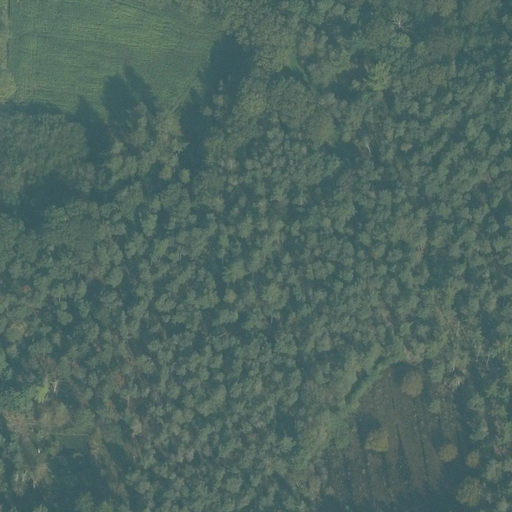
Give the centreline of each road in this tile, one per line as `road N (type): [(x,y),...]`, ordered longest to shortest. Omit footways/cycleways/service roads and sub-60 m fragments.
road 1 (track): [(243,511),(426,289),(430,267),(422,241),(375,174),(348,159),(284,44)]
road 2 (track): [(511,113),(277,0)]
road 3 (track): [(140,511),(0,495)]
